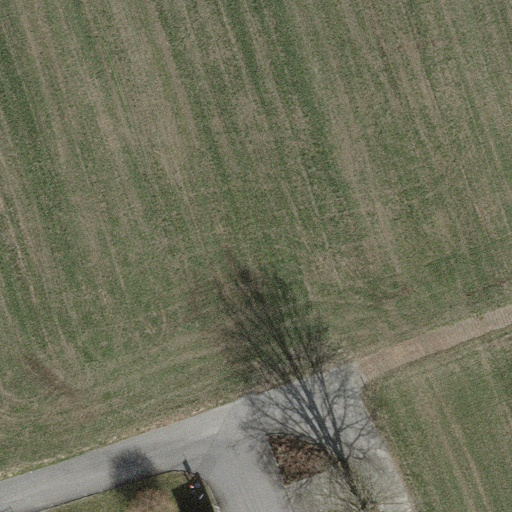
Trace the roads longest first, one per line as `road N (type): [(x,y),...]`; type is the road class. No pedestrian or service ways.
road 1 (track): [(0,502),(511,328)]
road 2 (track): [(370,376),(409,511)]
